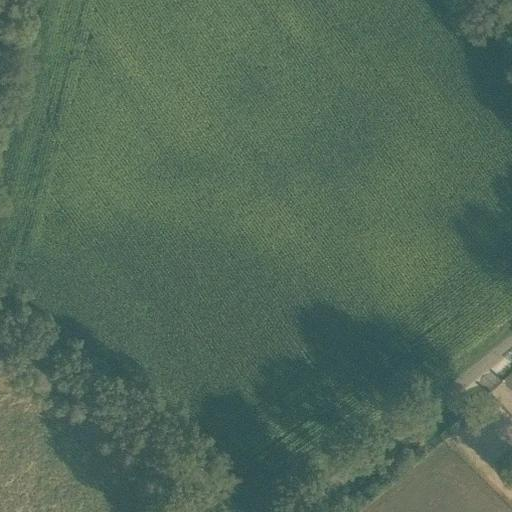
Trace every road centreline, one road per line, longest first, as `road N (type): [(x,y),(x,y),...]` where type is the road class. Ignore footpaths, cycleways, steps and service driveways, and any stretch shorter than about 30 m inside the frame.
road 1 (unclassified): [(231,511),(0,318)]
road 2 (unclassified): [(288,511),(511,341)]
